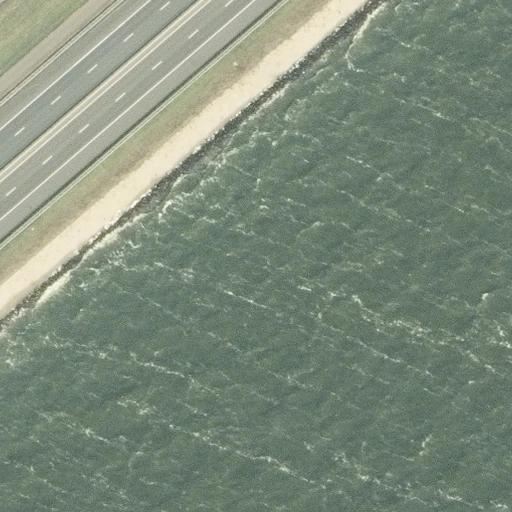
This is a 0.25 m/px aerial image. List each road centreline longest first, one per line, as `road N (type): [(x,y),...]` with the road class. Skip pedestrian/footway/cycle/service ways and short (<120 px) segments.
road 1 (motorway): [(0,205),(237,0)]
road 2 (motorway): [(174,0),(0,150)]
